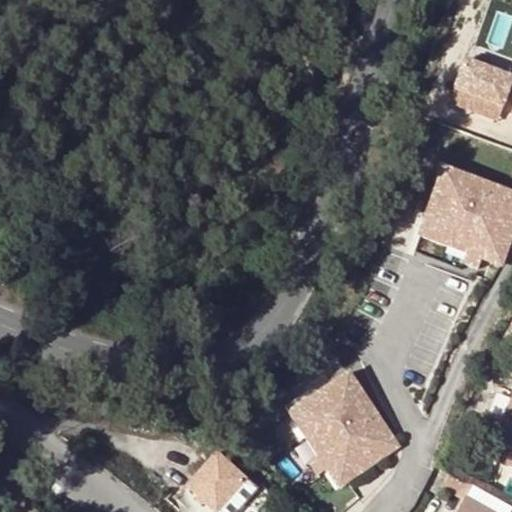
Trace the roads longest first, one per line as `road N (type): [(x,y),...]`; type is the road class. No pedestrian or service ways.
road 1 (tertiary): [(396,0),(298,285),(256,338),(207,364),(157,369),(108,362),(0,319)]
road 2 (residential): [(511,253),(416,464),(378,511)]
road 3 (residential): [(122,511),(0,417)]
